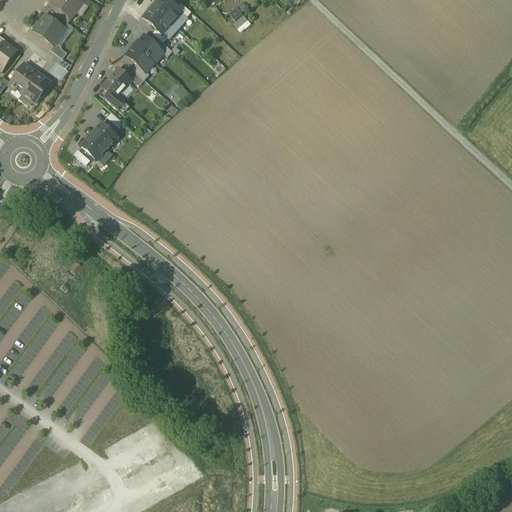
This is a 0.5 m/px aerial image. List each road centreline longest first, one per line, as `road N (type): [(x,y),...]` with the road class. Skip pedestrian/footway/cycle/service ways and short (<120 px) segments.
road 1 (tertiary): [(275,511),(272,434),(236,347),(193,293),(42,171)]
road 2 (track): [(511,181),(312,0)]
road 3 (tertiary): [(38,145),(65,115),(121,0)]
